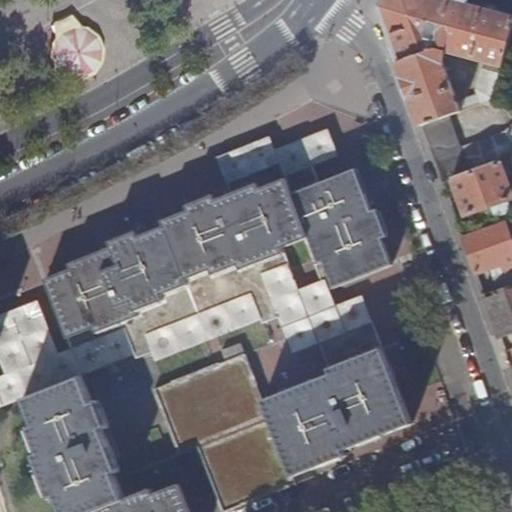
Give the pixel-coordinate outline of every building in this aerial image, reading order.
[(511,32),(511,12),(463,0),(384,0),(380,4),(423,124),(449,114),(495,98),(501,75),(483,70),(478,90),(480,94),(459,102),(445,62),(448,52),(503,66),(511,32)] [(461,148),(449,114),(423,124),(443,181),(453,177),(501,160),(511,156),(511,124),(505,132),(461,148)] [(511,211),(511,192),(501,160),(453,177),(467,216),(493,207),(496,217),(511,211)] [(75,271),(50,281),(78,351),(128,332),(147,324),(152,335),(257,294),(254,286),(270,280),(268,274),(293,264),(287,248),(313,237),(334,289),(396,265),(386,238),(391,235),(381,211),(376,212),(359,169),(322,184),(314,165),(288,175),(283,163),(230,184),(235,196),(219,202),(217,197),(190,207),(192,213),(166,223),(168,228),(142,238),(140,233),(114,244),(115,248),(73,266),(75,271)] [(511,268),(511,237),(507,224),(511,222),(511,218),(506,221),(505,220),(463,236),(477,273),(503,263),(505,271),(511,268)] [(511,331),(511,284),(485,295),(499,336),(511,331)] [(33,316),(1,328),(14,361),(45,349),(33,316)] [(215,491),(283,463),(411,412),(375,320),(320,341),(333,375),(265,402),(242,344),(225,351),(228,361),(157,390),(181,452),(197,446),(215,491)] [(161,511),(188,502),(181,485),(154,495),(152,490),(126,499),(116,472),(122,470),(106,428),(111,426),(100,399),(96,400),(86,376),(26,399),(36,425),(30,427),(40,453),(35,455),(51,499),(57,498),(62,511),(161,511)]
